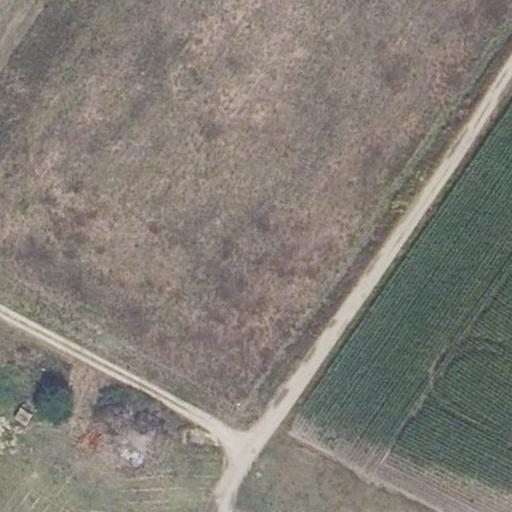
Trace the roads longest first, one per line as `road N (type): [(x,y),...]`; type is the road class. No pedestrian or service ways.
road 1 (track): [(216,511),(511,67)]
road 2 (track): [(248,455),(0,314)]
